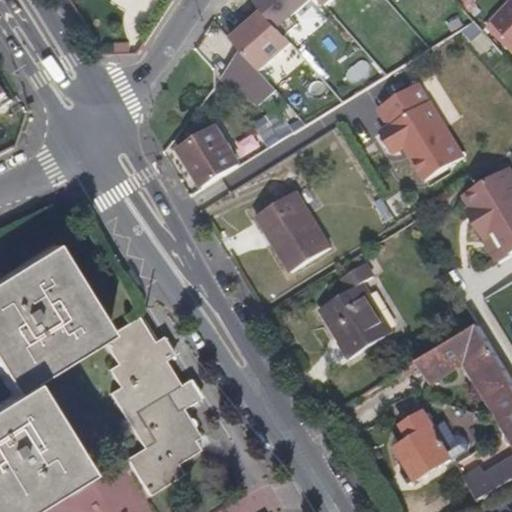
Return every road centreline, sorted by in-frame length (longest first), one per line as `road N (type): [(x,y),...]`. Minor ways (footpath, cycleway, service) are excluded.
road 1 (tertiary): [(337,511),(99,128)]
road 2 (residential): [(99,128),(130,99),(198,0)]
road 3 (tertiary): [(99,128),(9,0)]
